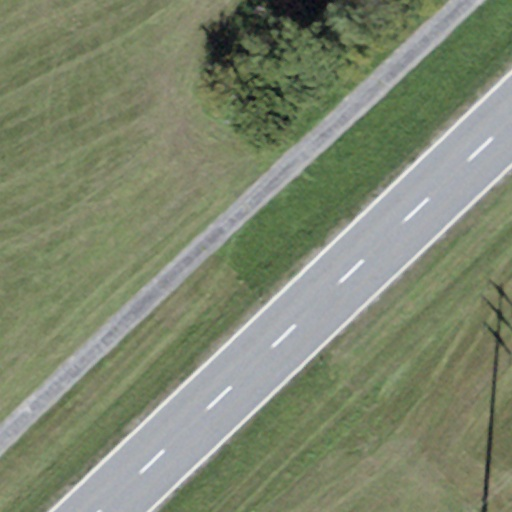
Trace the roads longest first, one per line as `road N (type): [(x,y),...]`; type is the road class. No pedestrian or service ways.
road 1 (track): [(0,440),(487,0)]
road 2 (primary): [(99,511),(511,121)]
